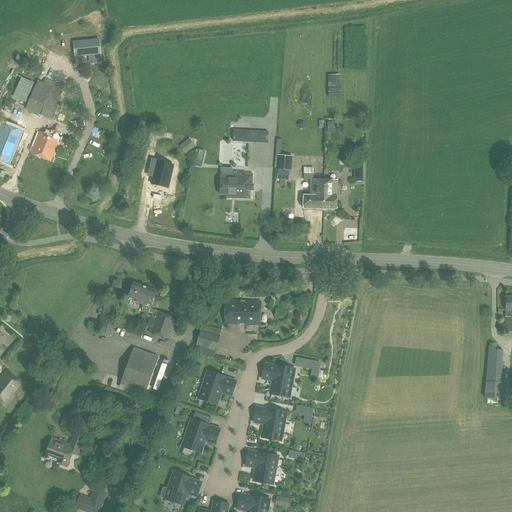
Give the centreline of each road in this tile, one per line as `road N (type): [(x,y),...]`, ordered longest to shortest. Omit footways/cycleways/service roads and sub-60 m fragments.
road 1 (primary): [(324,259),(175,249),(20,206)]
road 2 (residential): [(221,488),(253,367),(261,353),(316,326),(324,259)]
road 3 (primary): [(511,272),(324,259)]
road 4 (unknown): [(187,261),(143,422)]
